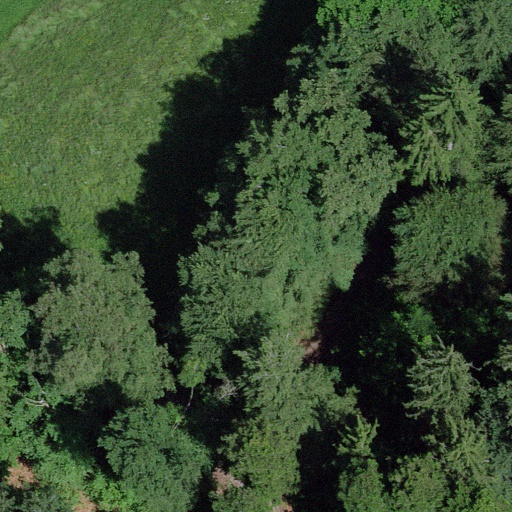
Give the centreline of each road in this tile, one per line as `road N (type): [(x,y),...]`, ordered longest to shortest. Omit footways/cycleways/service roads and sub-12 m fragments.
road 1 (track): [(281,511),(271,456),(511,13)]
road 2 (track): [(271,456),(230,439),(0,296)]
